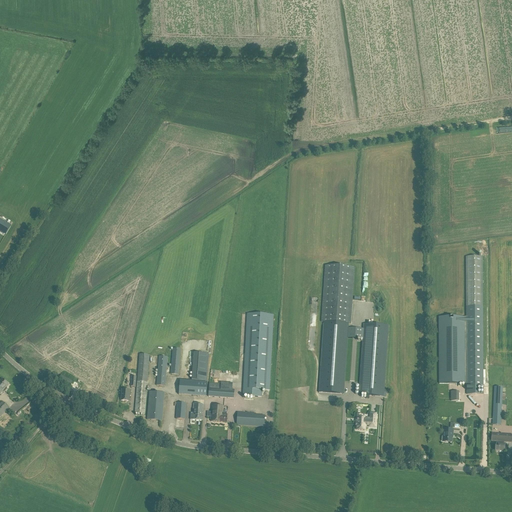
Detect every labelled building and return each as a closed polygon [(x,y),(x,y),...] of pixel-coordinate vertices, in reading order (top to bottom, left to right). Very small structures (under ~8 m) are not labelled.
[(0,230),(6,234),(10,227),(0,220),(0,230)] [(483,257),(465,257),(466,322),(466,384),(466,395),(484,395),(483,257)] [(321,322),(324,322),(319,393),(344,395),(349,324),(351,324),(355,269),(325,267),(321,322)] [(0,337),(3,340),(23,317),(20,314),(0,337)] [(270,393),(274,316),(247,314),(243,397),(261,398),(262,391),(268,391),(268,392),(270,393)] [(466,384),(466,322),(462,323),(462,317),(442,318),(442,323),(438,323),(439,384),(466,384)] [(363,324),(359,395),(384,396),(388,325),(363,324)] [(172,349),(171,374),(179,375),(180,349),(172,349)] [(194,353),(192,380),(207,381),(209,354),(194,353)] [(140,356),(136,414),(145,415),(149,356),(140,356)] [(159,356),(156,386),(165,387),(168,357),(159,356)] [(62,375),(58,381),(69,387),(72,381),(62,375)] [(2,379),(0,381),(0,394),(8,385),(2,379)] [(180,381),(179,395),(206,397),(207,383),(180,381)] [(233,399),(234,391),(232,391),(232,385),(209,383),(208,397),(233,399)] [(494,387),(492,426),(501,426),(502,388),(494,387)] [(122,391),(122,402),(130,402),(131,391),(122,391)] [(150,393),(148,421),(163,422),(165,394),(150,393)] [(0,418),(9,408),(2,402),(0,404),(0,418)] [(177,403),(176,419),(185,420),(186,404),(177,403)] [(191,413),(191,420),(202,421),(204,405),(194,404),(193,414),(191,413)] [(212,406),(211,422),(227,423),(227,414),(223,413),(223,407),(212,406)] [(238,412),(237,425),(264,427),(265,416),(256,415),(256,414),(238,412)] [(357,421),(356,424),(357,424),(357,429),(365,430),(366,423),(370,423),(369,425),(375,425),(376,416),(370,415),(370,418),(366,418),(366,417),(357,417),(357,421)] [(444,429),(443,442),(451,443),(452,438),(453,438),(453,430),(452,430),(452,428),(455,428),(455,423),(451,423),(450,430),(444,429)] [(511,434),(492,434),(491,441),(492,441),(492,442),(494,442),(495,442),(496,442),(495,451),(504,452),(505,445),(502,445),(502,442),(511,442),(511,434)] [(12,447),(1,456),(5,460),(16,450),(12,447)]
